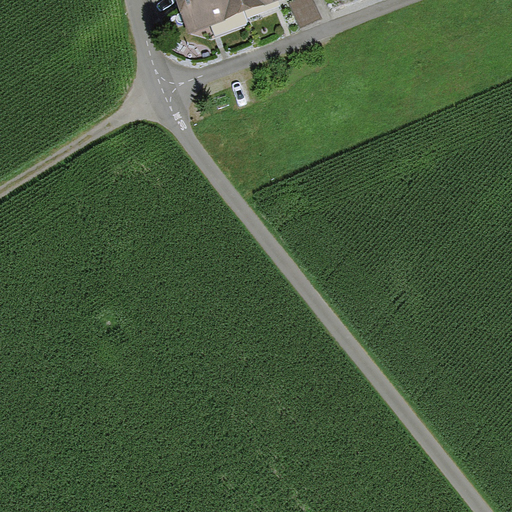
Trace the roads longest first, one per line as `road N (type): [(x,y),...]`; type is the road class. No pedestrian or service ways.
road 1 (track): [(156,90),(477,511)]
road 2 (track): [(0,190),(156,90)]
